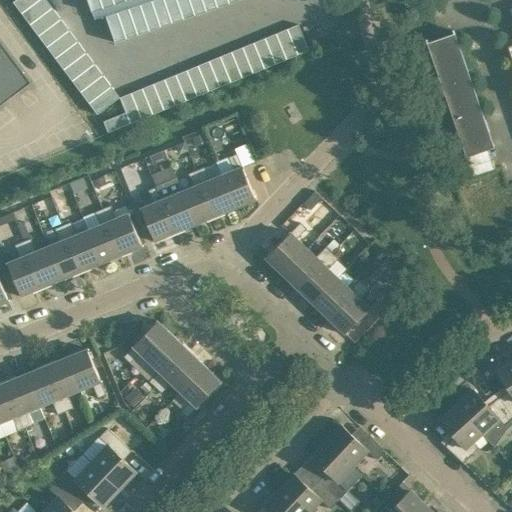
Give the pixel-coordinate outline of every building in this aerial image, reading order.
[(46,0),(11,0),(97,113),(119,96),(46,0)] [(88,0),(95,20),(106,16),(116,42),(238,0),(88,0)] [(126,112),(104,121),(108,132),(169,107),(309,50),(299,24),(120,97),(126,112)] [(466,157),(489,149),(494,147),(455,33),(441,38),(427,42),(433,59),(427,64),(424,70),(424,77),(427,84),(431,89),(434,91),(436,93),(437,95),(441,106),(448,104),(466,157)] [(0,105),(31,82),(0,40),(0,105)] [(205,132),(192,137),(196,146),(209,140),(205,132)] [(176,145),(178,150),(183,153),(189,151),(185,141),(176,145)] [(249,149),(247,142),(241,145),(243,151),(249,149)] [(157,162),(167,159),(168,158),(165,150),(150,156),(153,164),(157,162)] [(234,170),(222,175),(236,208),(257,199),(257,198),(256,198),(243,166),(242,166),(237,153),(229,157),(234,170)] [(216,216),(236,208),(222,175),(217,164),(205,169),(204,167),(197,170),(216,216)] [(195,224),(216,216),(197,170),(189,173),(194,186),(184,191),(178,178),(177,178),(195,224)] [(104,176),(94,180),(97,189),(107,184),(104,176)] [(175,232),(195,224),(177,178),(156,187),(175,232)] [(154,241),(175,232),(156,187),(149,190),(154,203),(142,208),(154,239),(153,240),(154,241)] [(315,190),(306,200),(316,210),(325,200),(315,191),(315,190)] [(142,245),(129,213),(116,218),(111,205),(104,208),(122,254),(144,245),(143,244),(142,245)] [(89,229),(102,262),(122,254),(104,208),(95,212),(100,225),(89,229)] [(23,241),(42,287),(62,279),(48,246),(36,251),(31,238),(25,222),(17,225),(23,241)] [(102,262),(89,229),(76,235),(71,222),(63,225),(82,271),(102,262)] [(298,238),(307,228),(301,222),(291,232),(290,231),(289,232),(290,233),(267,257),(266,256),(265,257),(282,272),(306,247),(298,238)] [(82,271),(63,225),(55,228),(60,241),(48,246),(62,279),(82,271)] [(332,252),(338,246),(340,244),(334,239),(326,246),(332,252)] [(42,287),(23,241),(15,245),(20,258),(8,263),(21,294),(20,295),(20,296),(42,287)] [(298,288),(332,252),(326,246),(316,256),(306,247),(282,272),(298,288)] [(314,303),(339,277),(329,268),(339,258),(332,252),(298,288),(314,303)] [(357,276),(354,280),(348,286),(339,277),(314,303),(330,319),(364,283),(357,276)] [(8,299),(0,279),(0,304),(10,300),(9,299),(8,299)] [(364,283),(330,319),(346,334),(347,333),(346,332),(369,309),(370,309),(371,308),(360,298),(370,288),(364,283)] [(149,361),(174,335),(157,320),(156,321),(157,321),(134,345),(133,345),(134,346),(124,356),(130,362),(140,353),(149,361)] [(190,351),(174,335),(149,361),(159,371),(149,381),(155,387),(190,351)] [(98,398),(106,394),(96,368),(92,359),(88,350),(89,349),(89,348),(67,357),(81,390),(93,385),(98,398)] [(171,383),(181,392),(206,366),(190,351),(155,387),(162,393),(171,383)] [(47,365),(66,411),(74,408),(68,395),(81,390),(67,357),(47,365)] [(92,359),(96,368),(103,365),(99,357),(92,359)] [(511,413),(511,360),(497,371),(509,389),(499,397),(511,413)] [(65,411),(66,411),(47,365),(27,374),(41,406),(53,401),(58,414),(65,411)] [(222,382),(206,366),(181,392),(190,401),(181,411),(187,417),(197,407),(198,408),(199,407),(198,406),(221,382),(222,383),(222,382)] [(41,406),(27,374),(7,381),(26,427),(33,424),(28,411),(41,406)] [(7,381),(0,384),(0,421),(0,422),(12,418),(18,431),(26,427),(7,381)] [(474,389),(457,404),(483,433),(498,418),(504,425),(511,418),(511,413),(499,397),(488,405),(474,389)] [(474,441),(483,433),(457,404),(440,420),(455,436),(445,446),(464,463),(479,447),(474,441)] [(344,449),(357,462),(368,450),(377,459),(386,450),(366,431),(358,440),(341,424),(340,425),(322,444),(335,457),(344,449)] [(172,435),(178,441),(187,432),(180,426),(172,435)] [(108,445),(92,462),(120,488),(136,471),(119,455),(127,446),(113,432),(108,428),(99,437),(108,445)] [(170,433),(161,443),(170,451),(179,442),(170,433)] [(328,471),(319,480),(339,499),(348,490),(363,474),(354,466),(357,462),(344,449),(335,457),(322,444),(311,456),(328,471)] [(33,463),(30,454),(18,459),(22,467),(33,463)] [(0,461),(6,478),(21,472),(14,456),(0,461)] [(103,505),(120,488),(92,462),(76,479),(67,470),(59,479),(78,498),(86,489),(103,505)] [(330,508),(339,499),(319,480),(311,489),(294,473),(275,493),(289,506),(297,498),(310,511),(321,500),(330,508)] [(59,496),(43,511),(75,511),(70,506),(78,498),(59,479),(50,488),(59,496)] [(379,511),(416,511),(425,504),(411,490),(395,507),(389,502),(379,511)] [(272,511),(309,511),(310,511),(297,498),(289,506),(275,493),(264,505),(272,511)]
